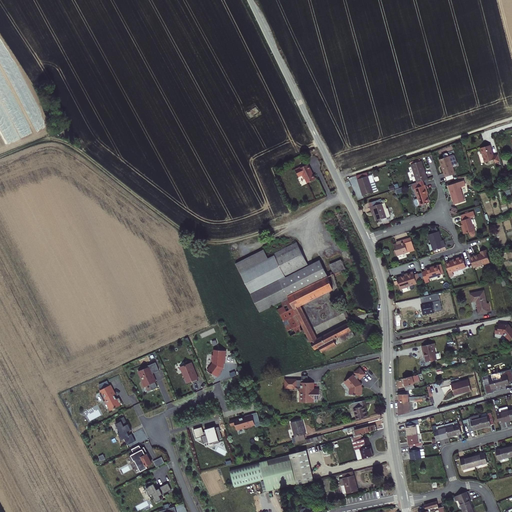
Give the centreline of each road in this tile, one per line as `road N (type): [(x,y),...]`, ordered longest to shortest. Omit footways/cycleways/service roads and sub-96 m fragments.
road 1 (track): [(0,156),(50,138),(64,142),(184,231),(219,242),(290,225),(344,195)]
road 2 (tertiary): [(249,0),(366,240)]
road 3 (tertiary): [(366,240),(384,298),(402,498)]
road 4 (residential): [(216,392),(157,419),(194,511)]
